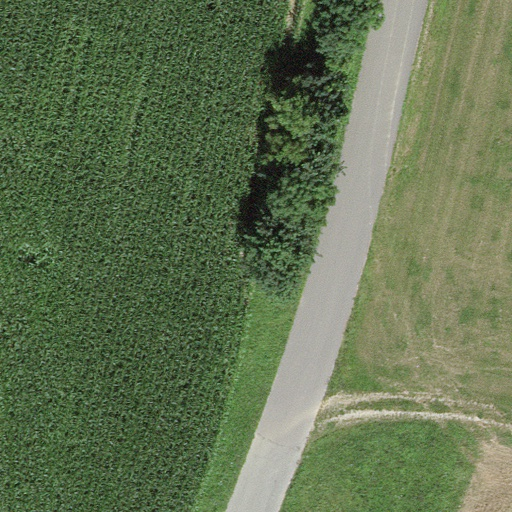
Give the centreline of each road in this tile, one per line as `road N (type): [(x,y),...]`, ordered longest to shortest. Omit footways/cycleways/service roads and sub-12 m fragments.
road 1 (unclassified): [(240,511),(374,120),(400,0)]
road 2 (track): [(511,434),(413,409),(264,444)]
